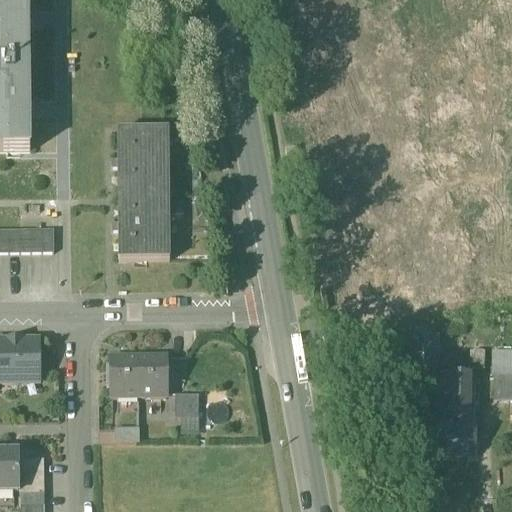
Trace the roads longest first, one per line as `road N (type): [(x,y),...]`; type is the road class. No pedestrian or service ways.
road 1 (residential): [(278,309),(224,0)]
road 2 (residential): [(317,511),(278,309)]
road 3 (residential): [(278,309),(73,315)]
road 4 (residential): [(73,315),(77,511)]
